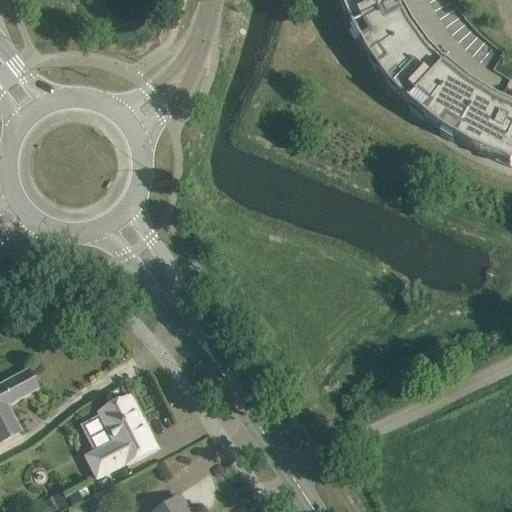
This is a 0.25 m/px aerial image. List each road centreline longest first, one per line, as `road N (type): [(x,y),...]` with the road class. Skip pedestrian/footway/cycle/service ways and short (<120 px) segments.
road 1 (unclassified): [(290,474),(511,367)]
road 2 (secondary): [(290,474),(190,326)]
road 3 (secondary): [(95,226),(190,326)]
road 4 (secondary): [(190,326),(175,279),(128,204)]
